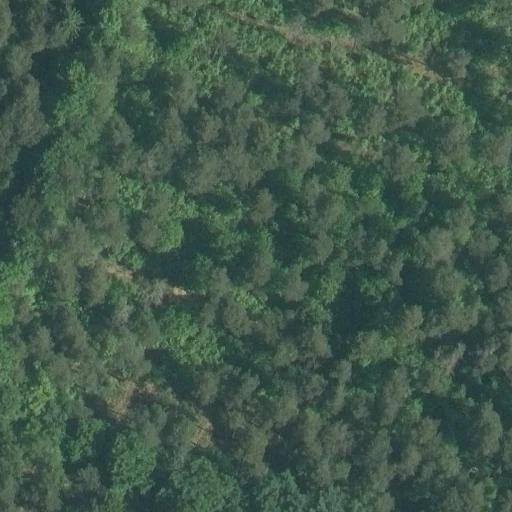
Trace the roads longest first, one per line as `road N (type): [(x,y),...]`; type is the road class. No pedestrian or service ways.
road 1 (track): [(0,205),(80,0)]
road 2 (track): [(148,511),(0,456)]
